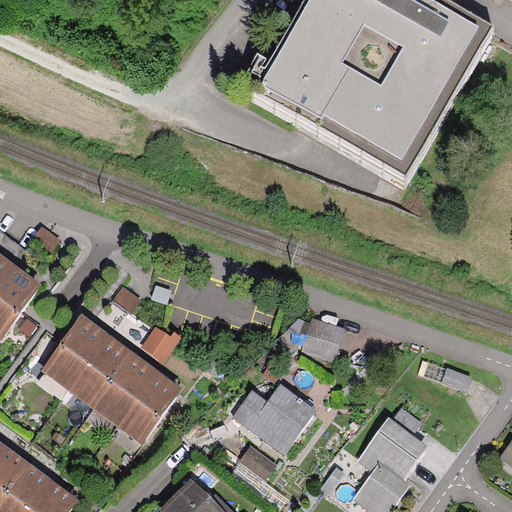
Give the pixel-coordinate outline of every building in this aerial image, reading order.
[(445,0),(314,0),(257,100),(406,186),(496,29),(445,0)] [(43,228),(33,241),(52,255),(62,242),(43,228)] [(0,342),(1,343),(42,288),(22,274),(13,267),(0,257),(0,342)] [(346,330),(311,319),(301,351),(335,363),(346,330)] [(85,320),(44,374),(143,447),(183,393),(163,378),(153,370),(115,342),(105,335),(85,320)] [(156,329),(140,354),(161,368),(181,339),(174,335),(171,339),(156,329)] [(460,373),(448,369),(443,383),(454,387),(454,389),(466,393),(470,378),(459,375),(460,373)] [(269,405),(254,394),(236,418),(285,455),(316,414),(282,388),(269,405)] [(448,418),(414,393),(405,405),(439,430),(448,418)] [(423,423),(403,409),(393,422),(412,436),(423,423)] [(404,482),(428,448),(412,436),(393,422),(390,420),(359,463),(375,475),(356,501),(372,511),(390,511),(409,486),(404,482)] [(511,441),(499,460),(511,469),(511,441)] [(0,443),(0,511),(73,511),(80,503),(59,488),(49,480),(12,452),(2,444),(0,443)] [(265,484),(278,467),(252,447),(239,465),(265,484)] [(234,511),(217,496),(212,501),(191,481),(161,511),(234,511)]
